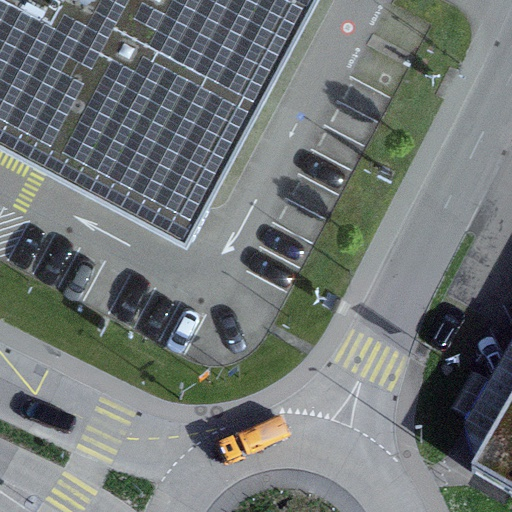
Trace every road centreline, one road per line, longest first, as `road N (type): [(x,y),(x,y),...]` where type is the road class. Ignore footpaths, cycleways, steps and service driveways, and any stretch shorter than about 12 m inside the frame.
road 1 (unclassified): [(511,59),(333,443)]
road 2 (secondary): [(211,462),(126,451),(0,392)]
road 3 (secondary): [(333,443),(282,435),(211,462)]
